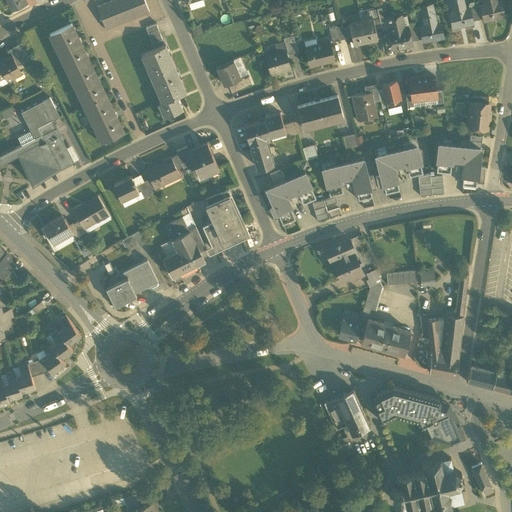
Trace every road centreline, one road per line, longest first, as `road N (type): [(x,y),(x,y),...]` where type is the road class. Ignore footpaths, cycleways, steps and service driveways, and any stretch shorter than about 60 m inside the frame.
road 1 (residential): [(511,49),(354,72),(217,113)]
road 2 (residential): [(217,113),(143,144),(2,223)]
road 3 (residential): [(275,250),(372,216),(490,200)]
road 4 (residential): [(490,200),(459,389)]
road 5 (tertiary): [(113,342),(2,223)]
road 6 (residential): [(275,250),(217,113)]
road 7 (residential): [(459,389),(317,348)]
road 8 (residential): [(317,348),(288,343),(173,365)]
road 9 (tertiary): [(198,511),(138,381)]
road 10 (residential): [(511,70),(490,200)]
road 11 (residential): [(217,113),(166,0)]
road 12 (residential): [(508,511),(474,422),(481,395)]
